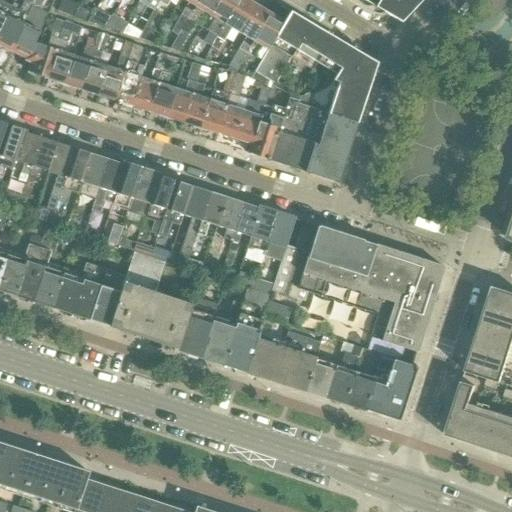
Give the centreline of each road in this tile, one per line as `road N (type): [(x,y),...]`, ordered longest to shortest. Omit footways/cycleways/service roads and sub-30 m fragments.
road 1 (residential): [(357,208),(0,99)]
road 2 (tertiary): [(333,461),(0,355)]
road 3 (residential): [(403,473),(477,252)]
road 4 (residential): [(357,208),(407,53)]
